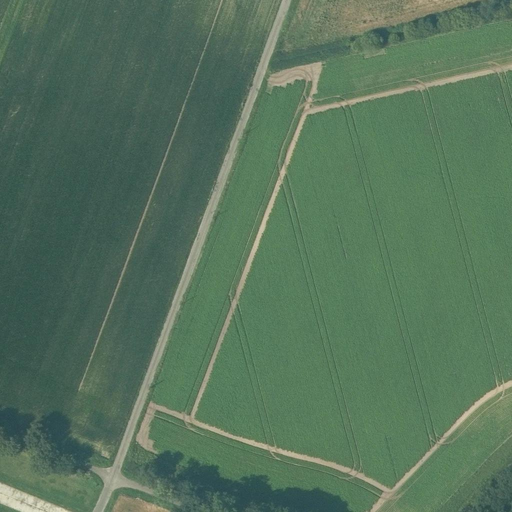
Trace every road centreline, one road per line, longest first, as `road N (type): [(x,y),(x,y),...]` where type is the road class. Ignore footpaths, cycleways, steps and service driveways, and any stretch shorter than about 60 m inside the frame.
road 1 (residential): [(286,0),(115,473)]
road 2 (residential): [(115,473),(0,431)]
